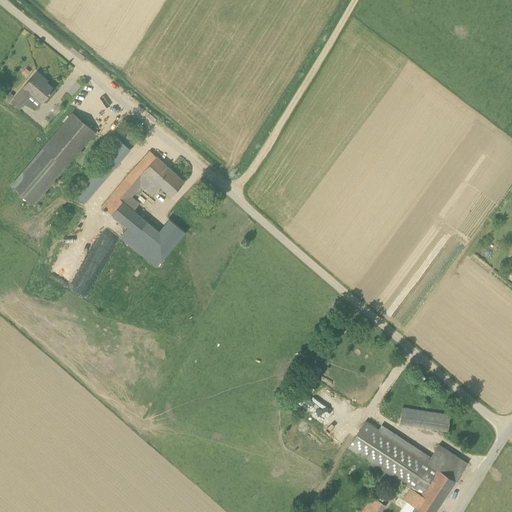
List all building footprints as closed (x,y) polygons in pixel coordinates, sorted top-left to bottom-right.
[(26,68),(22,73),(26,76),(30,72),(26,68)] [(18,109),(28,98),(32,94),(42,102),(54,88),(42,78),(43,77),(37,71),(24,87),(11,103),(18,109)] [(95,132),(73,113),(11,186),(33,205),(95,132)] [(114,167),(131,148),(119,139),(103,158),(114,167)] [(102,206),(136,234),(147,221),(134,210),(139,203),(131,197),(140,186),(152,196),(160,186),(171,196),(184,181),(150,150),(128,175),(102,206)] [(402,408),(401,424),(450,428),(451,411),(402,408)] [(348,447),(407,486),(410,488),(403,498),(415,506),(411,511),(435,511),(467,463),(439,444),(431,456),(428,461),(379,429),(365,420),(348,447)] [(380,511),(383,509),(370,500),(360,511),(380,511)]
